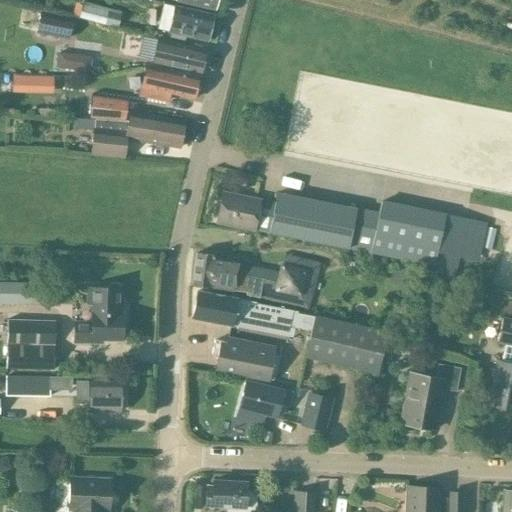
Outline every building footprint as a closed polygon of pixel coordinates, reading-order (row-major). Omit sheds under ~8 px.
[(217,0),(171,0),(176,1),(176,0),(215,9),(217,0)] [(122,13),(82,2),(78,17),(117,28),(122,13)] [(185,35),(207,41),(213,16),(164,4),(158,29),(170,32),(169,37),(184,40),(185,35)] [(36,33),(68,40),(73,17),(40,11),(36,33)] [(201,72),(206,50),(158,39),(153,62),(201,72)] [(67,55),(59,53),(57,67),(70,69),(71,59),(67,55)] [(194,98),(199,77),(145,65),(139,96),(167,102),(169,93),(194,98)] [(11,76),(11,88),(52,89),(52,77),(11,76)] [(91,95),(89,119),(95,119),(125,120),(127,100),(91,95)] [(94,120),(90,156),(124,159),(126,138),(180,148),(184,121),(130,112),(128,121),(125,120),(95,119),(94,120)] [(389,147),(385,160),(422,170),(426,157),(389,147)] [(268,233),(348,249),(434,267),(433,272),(456,277),(459,258),(479,262),(487,222),(478,220),(478,221),(445,215),(445,214),(381,201),(379,212),(356,208),(277,192),(274,203),(268,233)] [(268,233),(274,203),(222,193),(216,223),(268,233)] [(196,253),(192,285),(232,290),(246,293),(250,271),(235,269),(236,259),(196,253)] [(320,263),(284,254),(282,264),(280,263),(277,273),(251,267),(250,271),(246,293),(245,295),(308,309),(320,263)] [(24,303),(45,304),(46,284),(0,281),(0,304),(23,305),(24,303)] [(122,313),(122,312),(122,304),(119,304),(119,288),(86,286),(86,305),(92,305),(91,322),(75,322),(74,342),(92,343),(92,340),(122,341),(122,313)] [(293,328),(310,331),(314,316),(298,312),(298,310),(256,302),(237,299),(237,298),(197,291),(192,318),(232,326),(233,321),(292,333),(293,328)] [(304,357),(377,374),(387,332),(314,315),(314,316),(310,331),(304,357)] [(511,410),(511,319),(502,317),(496,343),(505,345),(501,362),(497,361),(488,405),(511,410)] [(6,368),(54,370),(56,321),(8,319),(6,368)] [(277,357),(273,356),(274,348),(228,339),(227,343),(214,340),(211,355),(218,357),(215,370),(268,380),(268,378),(273,379),(277,357)] [(402,424),(435,430),(442,389),(456,391),(460,368),(438,364),(436,378),(411,373),(402,424)] [(6,377),(6,396),(49,397),(50,384),(50,377),(6,377)] [(246,380),(236,418),(261,425),(264,415),(275,418),(279,403),(287,405),(290,392),(283,390),(246,380)] [(121,411),(121,382),(89,381),(76,381),(76,403),(88,403),(88,411),(121,411)] [(308,392),(300,425),(324,431),(333,399),(308,392)] [(6,457),(0,459),(0,472),(11,469),(6,457)] [(104,511),(108,511),(110,480),(70,478),(69,509),(73,509),(72,511),(104,511)] [(206,486),(205,506),(229,508),(229,511),(250,511),(252,492),(246,492),(246,483),(213,481),(213,486),(206,486)] [(405,511),(461,511),(462,493),(450,493),(449,498),(439,498),(440,488),(407,487),(405,511)] [(511,511),(511,490),(503,490),(502,511),(511,511)] [(294,511),(312,511),(314,492),(297,491),(294,511)]
